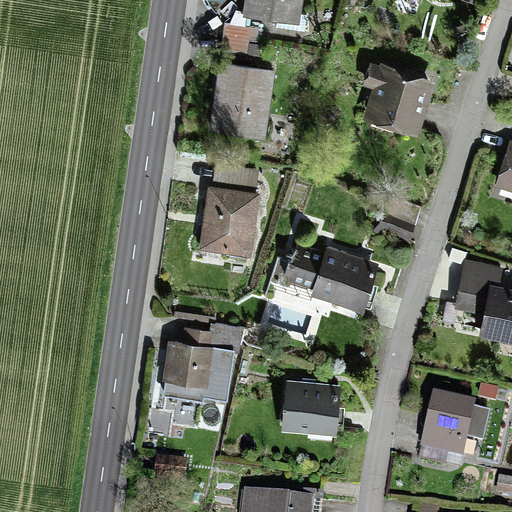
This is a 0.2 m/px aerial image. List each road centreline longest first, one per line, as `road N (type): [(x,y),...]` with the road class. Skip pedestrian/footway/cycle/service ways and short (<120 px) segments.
road 1 (residential): [(369,511),(399,356),(509,0)]
road 2 (primary): [(97,511),(169,0)]
